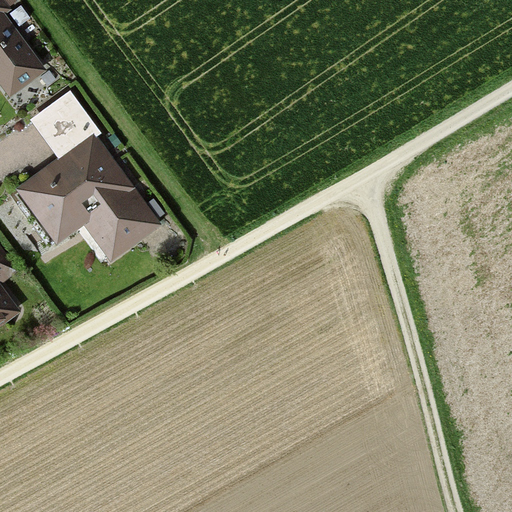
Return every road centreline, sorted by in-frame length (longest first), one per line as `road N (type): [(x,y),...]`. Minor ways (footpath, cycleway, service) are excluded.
road 1 (track): [(0,376),(406,153),(511,85)]
road 2 (track): [(361,178),(456,511)]
road 3 (track): [(217,258),(29,0)]
